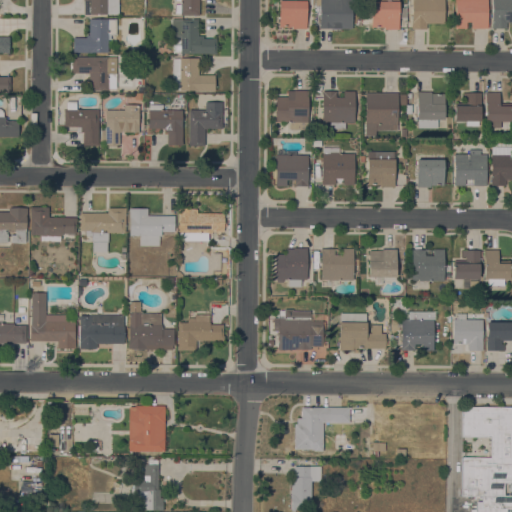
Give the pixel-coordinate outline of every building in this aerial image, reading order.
[(114,0),(114,14),(90,14),(90,0),(114,0)] [(180,15),(180,13),(174,13),(174,4),(180,4),(180,1),(174,1),(174,0),(199,0),(199,15),(180,15)] [(314,0),(314,4),(306,4),(306,28),(292,29),(292,26),(279,27),(279,0),(314,0)] [(319,0),(352,0),(352,28),(319,28),(319,0)] [(398,29),(384,29),(384,27),(371,27),(372,0),(399,1),(398,29)] [(444,0),(444,23),(426,23),(426,29),(411,29),(411,0),(444,0)] [(455,28),(455,0),(487,0),(487,28),(455,28)] [(511,0),(511,22),(506,22),(506,28),(491,28),(491,0),(511,0)] [(360,14),(368,14),(367,25),(360,25),(360,14)] [(73,52),(73,37),(86,37),(86,35),(89,35),(89,18),(116,19),(116,35),(108,35),(108,52),(73,52)] [(171,36),(171,19),(181,20),(181,19),(198,19),(198,36),(203,36),(203,38),(216,38),(216,54),(180,53),(180,52),(172,52),(172,44),(180,44),(180,36),(171,36)] [(0,36),(9,36),(9,41),(10,41),(10,49),(9,49),(9,53),(0,53),(0,36)] [(108,73),(116,73),(116,89),(107,89),(107,90),(89,90),(89,73),(71,73),(72,56),(75,56),(108,57),(108,73)] [(214,75),(214,79),(215,79),(215,87),(214,87),(214,91),(211,91),(211,90),(195,90),(172,90),(172,58),(179,58),(179,57),(198,57),(198,75),(214,75)] [(0,76),(10,76),(10,92),(0,92),(0,76)] [(275,122),(276,97),(287,97),(287,90),(308,90),(307,129),(289,129),(290,122),(275,122)] [(354,91),(354,122),(344,122),(344,129),(322,129),(322,92),(321,92),(321,91),(354,91)] [(431,91),(431,93),(444,93),(444,119),(437,119),(437,128),(417,128),(417,91),(431,91)] [(454,105),(463,105),(463,92),(481,92),(481,106),(480,106),(480,121),(478,121),(478,126),(466,126),(465,121),(454,121),(454,105)] [(500,121),(500,128),(486,128),(486,121),(485,121),(485,92),(499,92),(499,105),(511,105),(511,121),(500,121)] [(375,136),(365,136),(365,93),(397,93),(397,130),(375,130),(375,136)] [(98,142),(98,146),(83,145),(83,132),(80,132),(81,127),(63,127),(64,109),(66,109),(66,101),(76,101),(76,109),(98,109),(98,142)] [(221,128),(204,128),(204,146),(188,146),(188,110),(205,110),(205,102),(221,102),(221,128)] [(124,110),(124,104),(138,104),(138,132),(119,132),(119,145),(117,145),(117,146),(107,146),(107,144),(105,144),(105,141),(100,141),(100,130),(105,130),(105,110),(124,110)] [(182,139),(182,145),(166,145),(166,132),(164,132),(164,129),(148,129),(148,110),(149,110),(149,104),(163,104),(163,110),(182,110),(182,139)] [(0,108),(1,109),(2,110),(3,111),(3,113),(3,116),(5,116),(5,120),(18,121),(18,136),(0,136),(0,108)] [(321,184),(321,153),(322,153),(322,146),(338,146),(338,148),(339,148),(339,153),(354,153),(353,185),(342,185),(342,178),(334,178),(334,185),(321,184)] [(490,185),(491,154),(491,147),(511,147),(511,180),(505,180),(505,186),(490,185)] [(275,186),(275,155),(276,155),(276,149),(283,149),(283,151),(295,151),(295,155),(307,155),(307,182),(308,182),(308,186),(293,186),(293,184),(294,184),(294,179),(286,179),(286,186),(275,186)] [(485,186),(453,185),(454,154),(467,154),(467,149),(479,149),(479,154),(486,154),(485,186)] [(380,187),(380,185),(367,185),(367,152),(374,152),(374,151),(392,151),(392,159),(394,159),(394,187),(380,187)] [(444,159),(443,185),(430,185),(430,187),(416,187),(416,159),(444,159)] [(76,217),(76,222),(76,233),(74,233),(74,235),(67,235),(67,233),(62,233),(62,235),(60,235),(60,241),(40,241),(40,235),(30,235),(30,211),(30,207),(48,207),(48,217),(76,217)] [(0,211),(8,212),(8,208),(27,208),(27,215),(25,215),(25,243),(11,243),(11,235),(15,235),(15,232),(7,232),(7,242),(0,242),(0,211)] [(80,231),(80,217),(79,217),(79,213),(107,213),(107,208),(126,208),(126,213),(125,213),(125,232),(122,232),(122,233),(110,233),(110,232),(108,232),(108,242),(107,242),(107,252),(92,252),(92,242),(91,242),(91,236),(85,235),(85,231),(80,231)] [(174,216),(174,232),(161,232),(161,236),(159,236),(159,246),(139,246),(139,236),(129,236),(129,212),(129,208),(147,208),(147,215),(174,216)] [(224,213),(224,232),(211,232),(211,240),(187,240),(179,233),(179,215),(178,215),(178,208),(197,209),(197,213),(224,213)] [(300,279),(300,286),(288,286),(288,279),(274,279),(274,254),(285,254),(285,248),(293,248),(293,247),(307,248),(306,279),(300,279)] [(321,250),(320,250),(320,248),(353,248),(352,280),(320,280),(321,250)] [(369,277),(369,250),(382,250),(382,249),(396,249),(396,277),(369,277)] [(443,281),(411,281),(412,249),(444,249),(443,281)] [(498,250),(498,260),(510,261),(509,279),(504,279),(503,285),(488,285),(488,279),(483,278),(484,249),(498,250)] [(453,278),(452,263),(465,263),(465,258),(461,258),(461,250),(479,250),(479,264),(479,279),(477,279),(477,288),(469,288),(468,278),(462,278),(453,278)] [(31,292),(45,292),(45,314),(66,314),(66,319),(75,319),(74,344),(75,344),(75,348),(57,348),(57,341),(30,341),(30,324),(31,324),(31,292)] [(127,349),(127,344),(128,344),(129,303),(135,302),(141,311),(140,312),(140,313),(161,313),(161,325),(166,325),(166,329),(173,329),(173,346),(172,346),(172,350),(127,349)] [(277,349),(277,331),(273,331),(273,318),(277,318),(277,310),(284,310),(284,309),(292,309),(292,311),(310,311),(310,313),(322,313),(322,346),(310,346),(310,349),(277,349)] [(401,319),(408,319),(408,311),(435,312),(435,319),(433,319),(433,350),(422,350),(422,344),(414,344),(414,350),(401,350),(401,319)] [(353,348),(353,350),(338,350),(339,322),(340,322),(340,313),(366,313),(365,333),(370,333),(370,324),(380,325),(380,333),(385,333),(385,348),(353,348)] [(482,350),(467,350),(467,343),(453,344),(452,318),(450,318),(450,313),(465,313),(465,319),(482,319),(482,350)] [(96,348),(79,348),(79,315),(89,315),(89,314),(123,315),(123,326),(124,326),(124,344),(96,344),(96,348)] [(187,322),(187,318),(194,318),(194,314),(209,315),(209,322),(210,322),(210,324),(223,324),(223,335),(224,335),(224,340),(195,340),(195,350),(176,350),(177,345),(178,322),(187,322)] [(511,322),(511,340),(501,340),(500,344),(504,344),(504,351),(486,350),(486,322),(511,322)] [(14,325),(25,325),(25,343),(0,343),(0,323),(14,323),(14,325)] [(134,405),(164,406),(164,451),(128,451),(129,407),(134,407),(134,405)] [(349,407),(349,422),(322,422),(322,451),(313,451),(313,449),(294,449),(294,423),(296,423),(297,418),(301,418),(301,407),(349,407)] [(476,511),(476,509),(475,509),(476,501),(481,501),(481,496),(460,496),(460,457),(490,457),(490,437),(460,437),(461,407),(511,407),(511,482),(504,482),(504,495),(511,495),(511,509),(506,509),(506,511),(476,511)] [(48,434),(57,434),(58,447),(48,447),(48,434)] [(372,442),(385,442),(385,451),(378,451),(378,457),(373,457),(373,451),(372,451),(372,442)] [(405,448),(405,456),(396,456),(396,448),(405,448)] [(130,510),(131,487),(133,487),(133,481),(139,481),(139,480),(143,480),(144,464),(148,464),(148,459),(157,460),(157,464),(158,464),(157,489),(160,489),(160,498),(162,498),(162,501),(163,501),(162,511),(130,510)] [(300,508),(300,509),(294,509),(294,511),(290,511),(290,489),(291,489),(291,477),(293,477),(293,466),(320,466),(320,481),(310,481),(311,508),(300,508)] [(19,494),(41,494),(41,481),(19,481),(19,494)]
